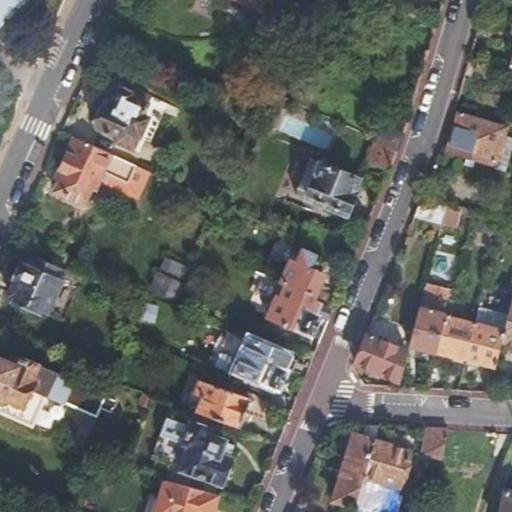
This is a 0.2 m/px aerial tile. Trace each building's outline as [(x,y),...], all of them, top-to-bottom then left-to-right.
[(0,0),(0,24),(23,0),(0,0)] [(223,0),(256,14),(262,0),(223,0)] [(511,19),(506,18),(503,34),(509,35),(504,63),(511,64),(511,19)] [(459,64),(456,74),(507,83),(509,73),(459,64)] [(91,101),(83,118),(89,121),(87,126),(109,136),(106,142),(124,151),(139,119),(134,117),(140,103),(109,89),(101,106),(91,101)] [(451,117),(441,155),(490,167),(499,129),(451,117)] [(361,165),(382,175),(397,139),(393,137),(371,127),(366,139),(371,141),(361,165)] [(78,207),(101,156),(67,140),(53,171),(59,174),(54,185),(50,194),(78,207)] [(345,197),(351,183),(305,164),(290,199),(339,220),(349,198),(345,197)] [(48,182),(54,185),(59,174),(53,171),(48,182)] [(359,186),(351,183),(345,197),(349,198),(353,200),(359,186)] [(434,204),(415,199),(407,220),(429,225),(430,222),(434,204)] [(511,204),(496,200),(492,218),(494,218),(511,222),(511,204)] [(450,208),(434,204),(430,222),(446,226),(450,208)] [(300,229),(293,245),(325,259),(332,244),(300,229)] [(50,268),(19,255),(3,296),(40,312),(53,281),(46,278),(50,268)] [(284,262),(275,283),(280,286),(277,293),(312,309),(330,265),(306,255),(300,269),(284,262)] [(175,296),(182,281),(154,269),(148,285),(175,296)] [(312,309),(277,293),(274,302),(268,300),(260,319),(304,338),(309,328),(313,318),(308,316),(312,309)] [(400,346),(415,350),(428,353),(437,316),(430,314),(432,303),(418,299),(416,306),(410,305),(400,346)] [(511,302),(505,300),(498,331),(494,345),(511,349),(511,302)] [(468,323),(437,316),(428,353),(459,361),(468,323)] [(309,328),(319,333),(323,323),(313,318),(309,328)] [(468,323),(459,361),(489,368),(494,345),(498,331),(468,323)] [(346,367),(392,381),(398,357),(399,351),(357,339),(346,367)] [(277,374),(283,361),(283,360),(241,342),(228,374),(270,392),(277,374)] [(399,351),(398,357),(412,360),(415,350),(400,346),(399,351)] [(0,414),(64,442),(79,410),(111,424),(119,406),(17,361),(15,366),(0,359),(0,414)] [(290,363),(283,361),(277,374),(284,377),(290,363)] [(197,399),(191,415),(232,431),(243,404),(195,384),(189,395),(197,399)] [(183,449),(174,470),(210,484),(226,446),(202,436),(203,433),(183,425),(175,446),(183,449)] [(328,503),(343,509),(355,476),(367,443),(373,428),(357,427),(354,438),(348,436),(324,502),(328,503)] [(414,458),(434,464),(441,433),(423,431),(414,458)] [(367,443),(355,476),(391,489),(403,455),(367,443)] [(511,511),(511,495),(498,493),(493,511),(511,511)] [(207,511),(153,494),(147,511),(207,511)] [(341,511),(343,509),(328,503),(325,511),(341,511)]
